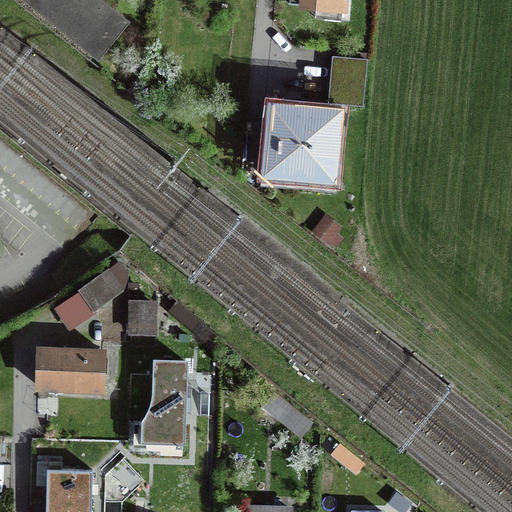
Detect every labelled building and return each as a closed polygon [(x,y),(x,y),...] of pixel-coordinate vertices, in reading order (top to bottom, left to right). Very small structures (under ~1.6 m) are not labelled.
[(102,0),(24,0),(98,59),(129,21),(102,0)] [(337,8),(316,5),(314,17),(349,21),(350,0),(343,0),(344,2),(337,8)] [(333,57),(331,78),(364,81),(366,60),(333,57)] [(329,101),(362,104),(364,81),(331,78),(329,101)] [(266,171),(300,174),(299,187),(330,190),(338,111),(272,105),(266,171)] [(126,293),(128,271),(118,261),(95,283),(106,292),(126,293)] [(151,302),(130,301),(130,332),(151,332),(151,302)] [(101,388),(103,351),(40,348),(39,367),(38,386),(101,388)] [(154,400),(144,420),(144,439),(183,441),(185,361),(156,360),(154,400)] [(311,421),(275,393),(268,402),(303,430),(311,421)] [(341,456),(356,468),(363,461),(347,448),(341,456)] [(93,469),(47,468),(46,501),(92,502),(93,469)] [(91,511),(92,502),(46,501),(45,511),(91,511)]
